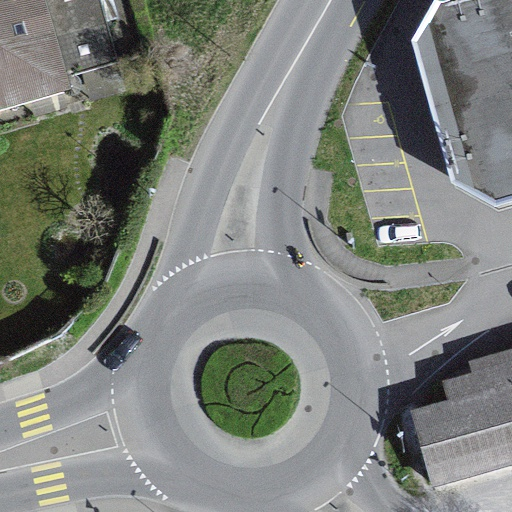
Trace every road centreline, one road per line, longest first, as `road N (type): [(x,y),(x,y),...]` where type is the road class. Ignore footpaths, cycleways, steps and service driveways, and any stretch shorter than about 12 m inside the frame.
road 1 (secondary): [(247,276),(253,191),(338,0)]
road 2 (secondary): [(311,475),(350,420),(350,353),(311,298),(247,276)]
road 3 (secondary): [(247,276),(197,287),(157,320),(136,366),(140,420)]
road 4 (secondary): [(140,420),(178,474),(210,491),(279,491),(311,475)]
road 5 (unknown): [(350,353),(511,313)]
road 6 (secondary): [(0,460),(140,420)]
